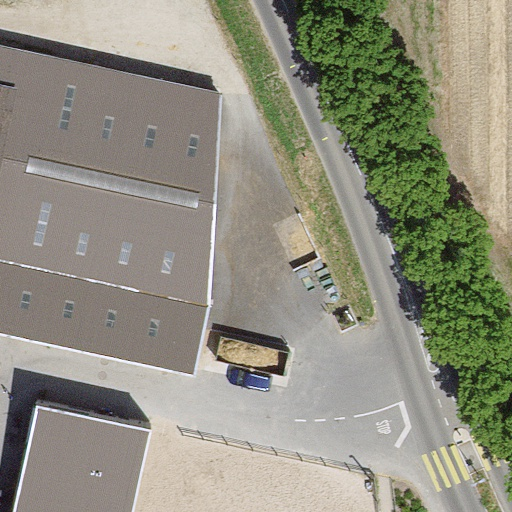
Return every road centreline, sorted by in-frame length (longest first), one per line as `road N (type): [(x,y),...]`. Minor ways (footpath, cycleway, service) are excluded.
road 1 (track): [(456,366),(386,393),(301,396),(0,338)]
road 2 (tertiary): [(406,292),(281,0)]
road 3 (track): [(52,0),(0,254)]
road 4 (tertiary): [(406,292),(422,379),(471,511)]
road 5 (tertiary): [(511,484),(456,366),(406,292)]
